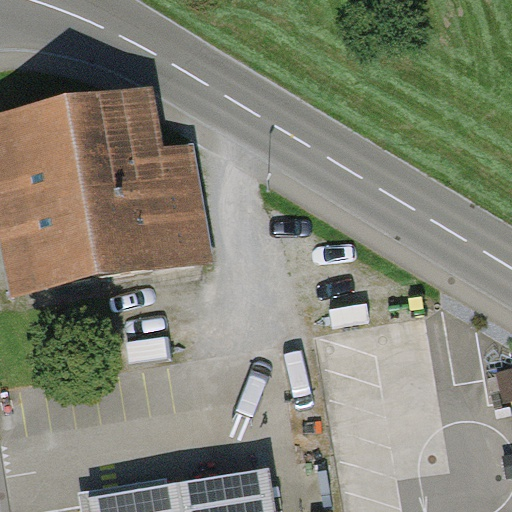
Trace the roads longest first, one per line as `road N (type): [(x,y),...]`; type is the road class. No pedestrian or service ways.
road 1 (secondary): [(511,269),(161,56),(27,0)]
road 2 (track): [(258,115),(236,203),(251,333),(250,438)]
